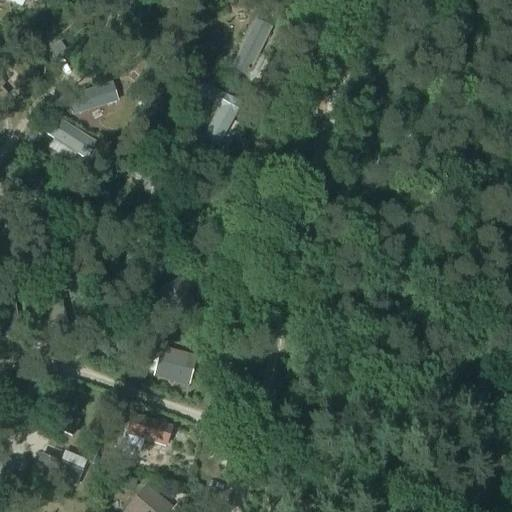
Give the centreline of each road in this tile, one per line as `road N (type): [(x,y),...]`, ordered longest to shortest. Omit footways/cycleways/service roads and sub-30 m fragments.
road 1 (track): [(226,511),(367,0)]
road 2 (track): [(243,450),(202,416),(52,364),(25,379),(0,429)]
road 3 (track): [(180,0),(142,51),(55,92),(0,148)]
